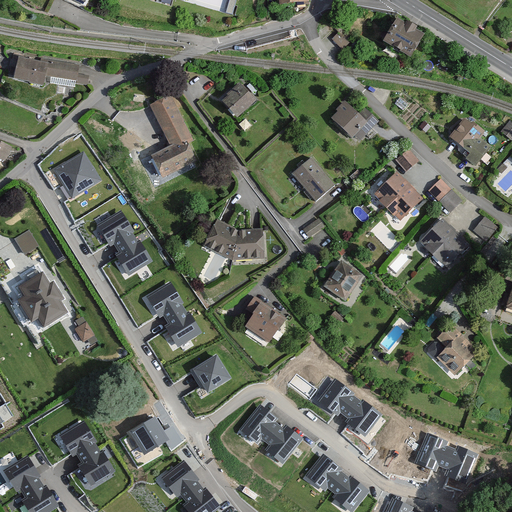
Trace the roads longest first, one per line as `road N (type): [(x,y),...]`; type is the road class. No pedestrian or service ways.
road 1 (residential): [(23,166),(166,393),(209,434),(275,385),(413,491)]
road 2 (residential): [(300,20),(446,175),(511,224)]
road 3 (residential): [(170,62),(306,252)]
road 4 (residential): [(170,62),(106,87),(23,166)]
road 5 (residential): [(300,20),(170,62)]
